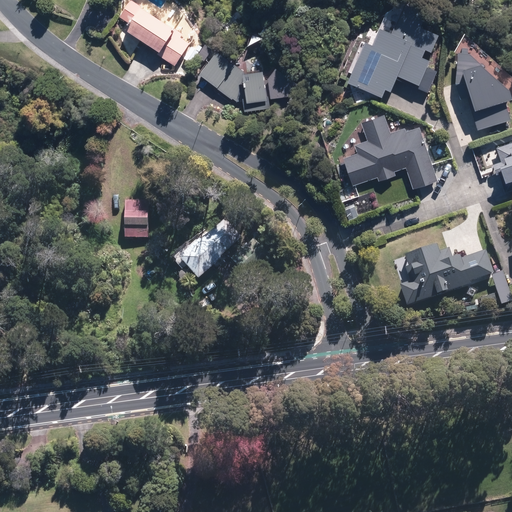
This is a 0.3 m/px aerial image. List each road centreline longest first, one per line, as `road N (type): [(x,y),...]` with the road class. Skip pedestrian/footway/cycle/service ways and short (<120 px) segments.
road 1 (secondary): [(343,369),(0,416)]
road 2 (residential): [(180,128),(278,172),(313,197),(338,240),(383,364)]
road 3 (residential): [(343,369),(325,285),(301,225),(180,128)]
road 4 (residential): [(1,0),(41,39),(180,128)]
road 5 (unknown): [(176,511),(217,387)]
road 6 (secondary): [(511,346),(383,364)]
